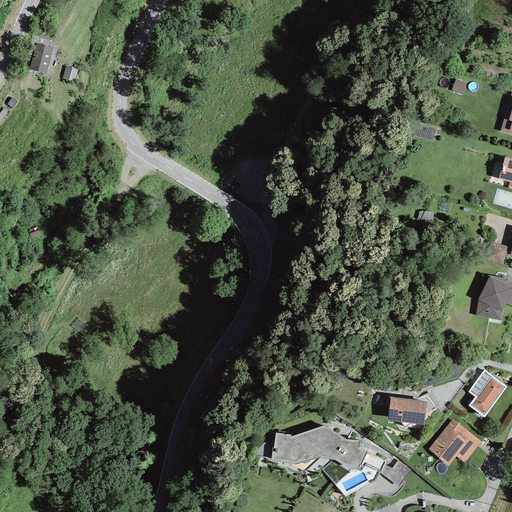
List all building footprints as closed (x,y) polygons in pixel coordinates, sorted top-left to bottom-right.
[(46,73),(52,48),(35,44),(29,69),(46,73)] [(77,69),(66,66),(63,79),(74,82),(77,69)] [(466,82),(455,78),(451,90),(461,94),(466,82)] [(511,92),(500,131),(511,134),(511,92)] [(13,109),(17,101),(11,98),(7,105),(13,109)] [(511,159),(505,157),(498,179),(510,182),(508,188),(511,189),(511,159)] [(421,212),(419,211),(417,219),(432,222),(434,212),(425,211),(424,211),(421,211),(421,212)] [(508,247),(490,242),(485,259),(503,264),(508,247)] [(502,311),(506,304),(511,290),(511,285),(507,283),(508,279),(489,275),(482,274),(475,316),(500,320),(502,311)] [(475,397),(468,406),(484,417),(507,387),(484,370),(468,392),(475,397)] [(391,375),(379,373),(377,388),(390,389),(391,375)] [(391,397),(388,421),(400,422),(404,427),(421,429),(422,425),(424,425),(427,401),(391,397)] [(452,419),(428,449),(448,466),(456,456),(464,463),(481,442),(452,419)] [(290,435),(275,433),(274,442),(266,441),(263,443),(260,446),(257,449),(254,454),(271,458),(271,461),(295,465),(320,457),(322,458),(334,460),(349,470),(356,470),(362,470),(366,464),(381,471),(384,465),(385,462),(377,458),(376,459),(366,454),(367,451),(359,447),(359,440),(346,440),(324,425),(291,437),(290,435)] [(391,468),(384,465),(381,471),(379,473),(397,487),(410,471),(398,461),(391,468)]
